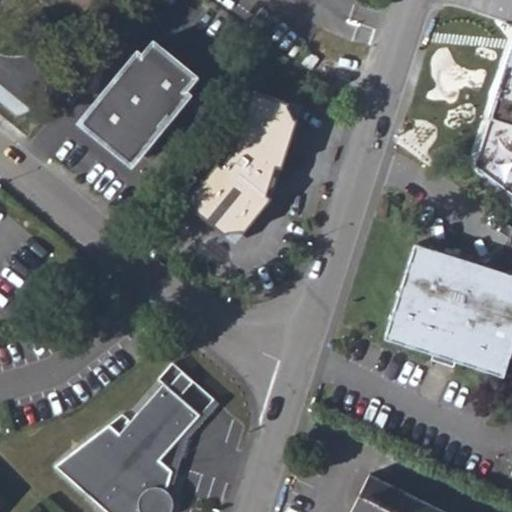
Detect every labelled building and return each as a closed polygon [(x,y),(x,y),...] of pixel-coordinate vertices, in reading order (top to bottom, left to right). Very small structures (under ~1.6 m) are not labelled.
[(140,50),(91,110),(142,151),(190,91),(186,87),(197,73),(155,39),(144,54),(140,50)] [(317,71),(324,61),(313,54),(306,64),(317,71)] [(504,183),(511,185),(511,67),(506,66),(502,72),(498,77),(495,81),(491,83),(486,84),(480,85),(473,85),(469,84),(450,145),(510,162),(504,183)] [(186,205),(231,241),(275,190),(298,117),(261,104),(251,100),(243,123),(232,158),(220,173),(215,169),(186,205)] [(511,362),(511,280),(417,250),(385,345),(505,384),(511,362)] [(173,472),(162,464),(202,419),(166,387),(121,436),(112,428),(56,469),(104,511),(170,511),(172,502),(168,495),(173,472)] [(432,511),(367,481),(352,511),(432,511)]
